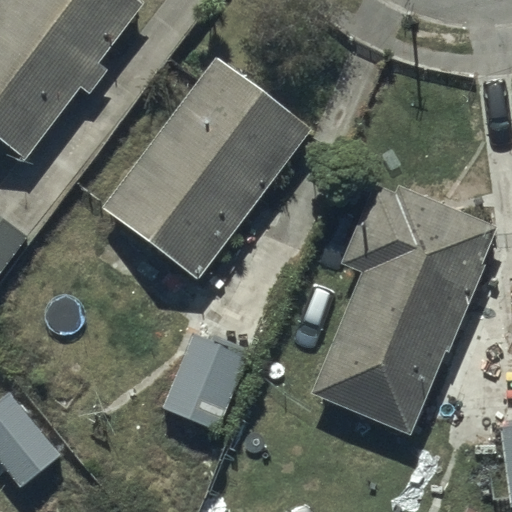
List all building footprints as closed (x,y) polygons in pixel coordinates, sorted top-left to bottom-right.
[(5,0),(0,7),(0,157),(24,176),(81,101),(90,108),(108,84),(100,78),(143,21),(116,0),(5,0)] [(313,143),(217,71),(104,223),(120,235),(107,253),(133,272),(146,255),(200,295),(313,143)] [(412,450),(445,367),(452,370),(488,280),(485,279),(500,241),(390,198),(384,214),(371,209),(342,282),(359,288),(311,411),(412,450)] [(0,269),(24,236),(0,219),(0,269)] [(223,445),(248,367),(192,349),(167,427),(223,445)] [(61,468),(12,405),(0,414),(0,474),(20,500),(61,468)] [(511,435),(511,436),(501,437),(509,511),(511,511),(511,429),(511,430),(511,435)]
